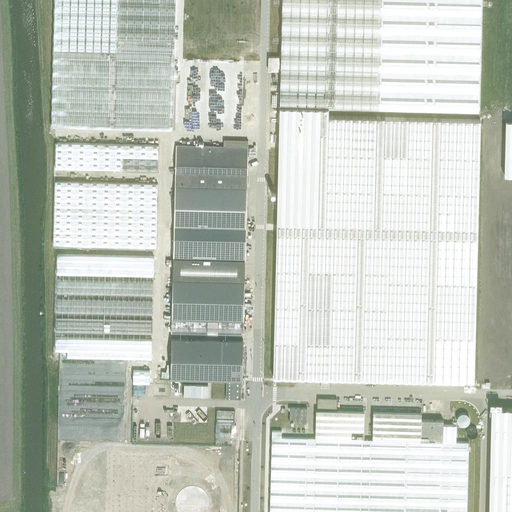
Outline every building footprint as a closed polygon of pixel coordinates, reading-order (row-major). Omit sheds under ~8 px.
[(54,0),(54,50),(52,127),(112,128),(173,130),(175,0),(54,0)] [(282,0),(280,106),(327,107),(479,112),(481,0),(282,0)] [(327,107),(280,106),(273,376),(473,381),(479,119),(327,115),(327,107)] [(55,168),(158,171),(158,145),(56,142),(55,168)] [(173,258),(173,278),(172,332),(244,333),(245,280),(245,259),(248,147),(176,145),(173,258)] [(156,248),(157,209),(158,183),(55,181),(55,207),(54,245),(156,248)] [(57,254),(57,272),(154,275),(154,256),(112,255),(57,254)] [(57,279),(56,292),(153,294),(154,282),(57,279)] [(56,299),(56,311),(112,312),(153,313),(153,301),(56,299)] [(56,318),(56,330),(152,333),(153,320),(56,318)] [(56,337),(55,350),(68,350),(68,356),(112,357),(152,358),(152,340),(56,337)] [(171,338),(170,379),(227,380),(226,398),(241,399),(241,380),(242,380),(243,340),(171,338)] [(133,383),(150,384),(150,370),(133,370),(133,383)] [(307,408),(290,407),(289,422),(306,423),(307,408)] [(511,511),(511,408),(491,408),(489,490),(488,511),(511,511)] [(179,409),(179,423),(215,423),(215,437),(235,437),(236,410),(179,409)] [(316,410),(315,438),(363,439),(364,411),(316,410)] [(373,411),(372,440),(421,441),(421,419),(421,413),(373,411)] [(272,430),(269,511),(466,511),(469,442),(456,442),(457,425),(444,424),(443,441),(443,420),(421,419),(421,441),(372,440),(363,439),(315,438),(281,437),(281,431),(272,430)] [(97,447),(95,508),(152,510),(154,449),(97,447)]
